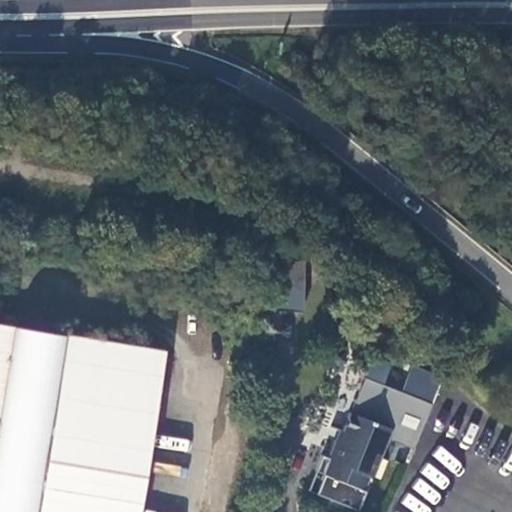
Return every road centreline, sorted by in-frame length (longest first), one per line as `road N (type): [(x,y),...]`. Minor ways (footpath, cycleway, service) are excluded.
road 1 (trunk): [(42,32),(183,54),(257,85),(511,290)]
road 2 (secondary): [(42,32),(511,10)]
